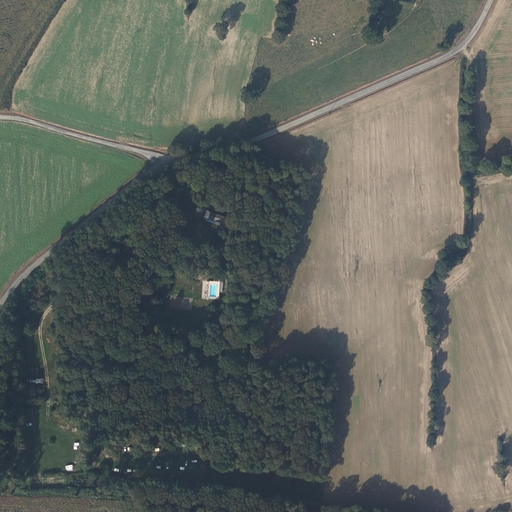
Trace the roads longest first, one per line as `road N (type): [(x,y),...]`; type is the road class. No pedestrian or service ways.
road 1 (tertiary): [(167,161),(258,137),(449,55),(472,35),(490,0)]
road 2 (tertiary): [(0,305),(24,273),(167,161)]
road 3 (unclassified): [(167,161),(0,117)]
